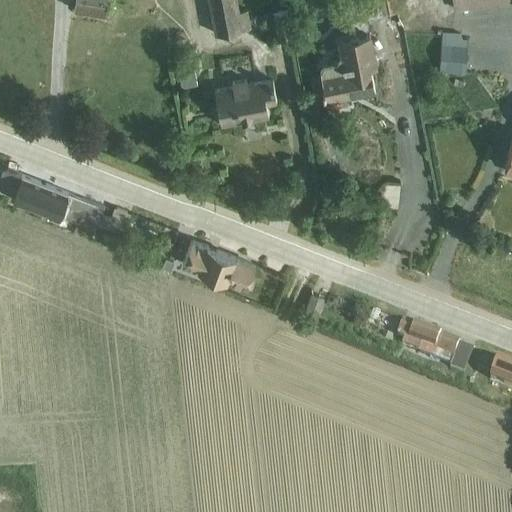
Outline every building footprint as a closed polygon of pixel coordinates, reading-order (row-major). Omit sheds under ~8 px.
[(76,0),(67,53),(92,57),(94,42),(102,43),(110,0),(76,0)] [(152,0),(116,0),(120,18),(155,11),(152,0)] [(237,0),(207,0),(215,34),(251,27),(248,9),(240,11),(237,0)] [(364,0),(367,17),(398,11),(395,0),(364,0)] [(511,0),(453,0),(455,10),(511,0)] [(442,32),(439,70),(466,73),(468,39),(462,38),(463,36),(461,36),(461,33),(449,32),(442,32)] [(322,74),(310,78),(315,102),(326,100),(326,102),(375,93),(371,68),(378,67),(372,35),(338,41),(341,55),(337,61),(324,64),(320,69),(322,74)] [(193,58),(177,61),(181,85),(197,82),(193,58)] [(218,102),(214,107),(217,115),(221,118),(221,122),(243,118),(244,119),(253,117),(253,116),(269,113),(267,100),(277,98),(273,75),(247,80),(246,75),(231,77),(232,83),(215,86),(218,102)] [(7,166),(0,183),(0,184),(15,190),(12,197),(48,211),(48,213),(59,217),(61,212),(96,227),(98,221),(101,213),(103,209),(105,204),(64,188),(54,184),(7,166)] [(111,214),(108,225),(123,231),(131,209),(115,204),(113,211),(112,213),(111,214)] [(101,213),(98,221),(108,225),(111,214),(112,213),(109,212),(103,209),(101,213)] [(191,238),(182,261),(227,279),(228,277),(250,286),(255,275),(252,274),(255,264),(236,257),(236,256),(191,238)] [(313,292),(303,314),(314,319),(324,297),(313,292)] [(404,322),(398,337),(400,337),(399,338),(404,340),(402,346),(419,353),(418,354),(451,367),(450,369),(464,375),(472,352),(473,351),(459,346),(460,344),(404,322)] [(511,365),(498,360),(490,380),(511,389),(511,365)]
